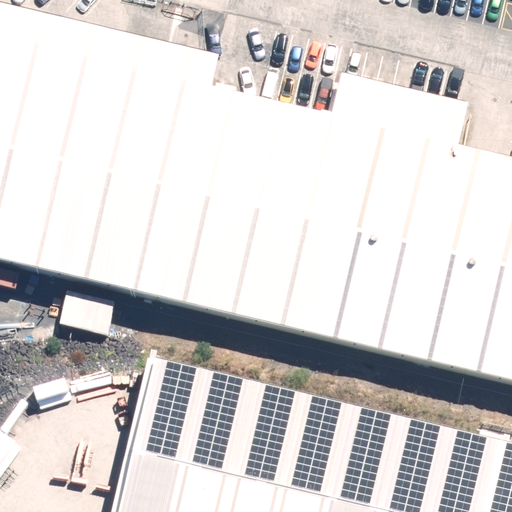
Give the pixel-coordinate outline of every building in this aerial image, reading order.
[(412,0),(410,10),(452,20),(456,0),(412,0)] [(494,0),(456,0),(452,20),(488,28),(494,0)] [(0,264),(511,384),(511,164),(214,95),(222,61),(0,9),(0,264)] [(274,66),(267,91),(317,104),(324,79),(274,66)] [(511,511),(511,442),(156,362),(121,511),(511,511)]
